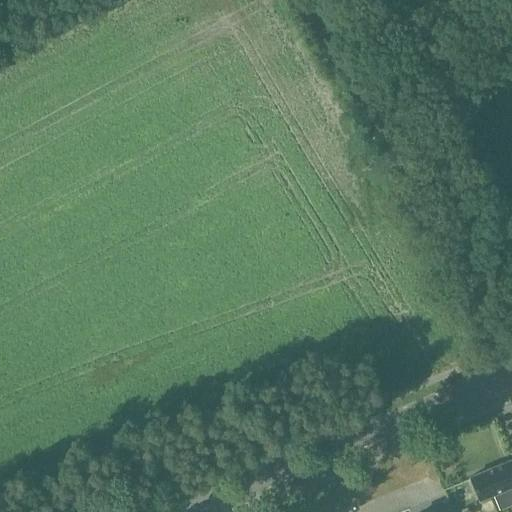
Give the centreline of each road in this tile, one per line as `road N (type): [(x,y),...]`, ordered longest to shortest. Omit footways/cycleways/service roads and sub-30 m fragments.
road 1 (track): [(337,58),(511,336)]
road 2 (tertiary): [(230,494),(511,374)]
